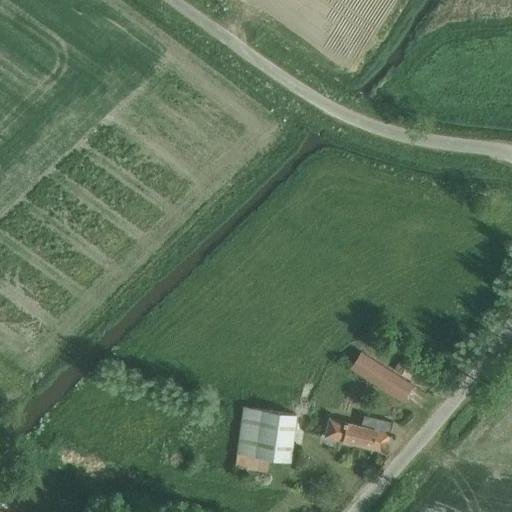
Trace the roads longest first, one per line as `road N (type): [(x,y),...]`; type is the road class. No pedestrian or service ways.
road 1 (unclassified): [(511,154),(419,139),(339,112),(170,0)]
road 2 (unclassified): [(355,511),(511,320)]
